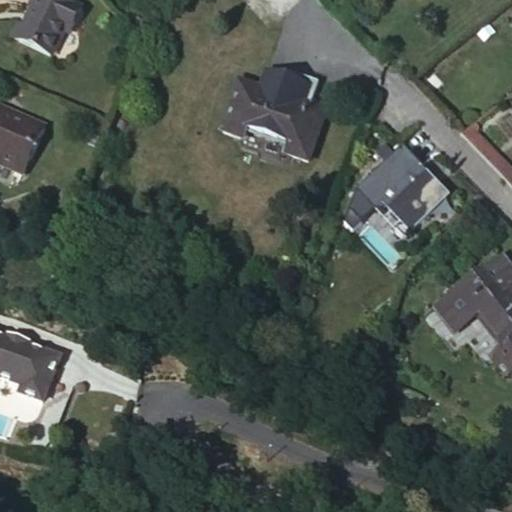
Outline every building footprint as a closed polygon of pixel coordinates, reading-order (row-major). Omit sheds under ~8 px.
[(32,11),(25,27),(18,43),(50,59),(65,26),(68,27),(73,30),(81,10),(58,0),(31,0),(27,9),(32,11)] [(18,43),(25,27),(16,24),(9,40),(18,43)] [(53,60),(68,27),(65,26),(50,59),(53,60)] [(330,106),(314,101),(319,86),(283,73),(280,79),(265,74),(260,90),(239,83),(221,134),(245,143),(247,137),(288,151),(286,157),(311,164),(330,106)] [(22,175),(21,177),(24,178),(45,131),(0,112),(0,168),(1,169),(3,166),(22,175)] [(469,130),(460,137),(493,174),(503,166),(469,130)] [(409,238),(445,203),(416,172),(421,168),(403,149),(356,194),(374,213),(380,207),(409,238)] [(19,180),(21,177),(22,175),(3,166),(1,169),(0,172),(19,180)] [(493,174),(503,183),(510,190),(511,188),(511,175),(503,166),(493,174)] [(416,172),(445,203),(451,199),(421,168),(416,172)] [(403,244),(409,238),(380,207),(374,213),(403,244)] [(142,226),(146,214),(136,210),(131,221),(142,226)] [(511,290),(511,289),(511,288),(511,271),(500,256),(436,306),(454,329),(471,316),(476,311),(502,345),(497,349),(485,357),(503,381),(511,374),(511,290)] [(454,329),(436,306),(428,312),(446,335),(454,329)] [(471,316),(497,349),(502,345),(476,311),(471,316)] [(0,387),(33,412),(36,412),(43,362),(10,357),(11,352),(0,350),(0,387)]
